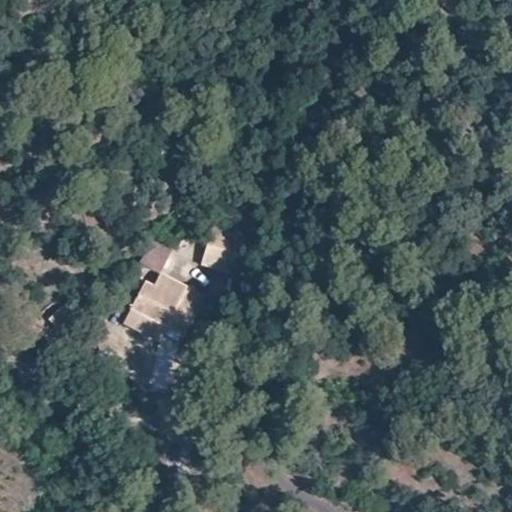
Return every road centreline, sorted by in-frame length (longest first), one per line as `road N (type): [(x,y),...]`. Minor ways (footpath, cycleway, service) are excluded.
road 1 (residential): [(352,0),(284,269),(243,344),(238,437)]
road 2 (track): [(0,349),(49,382),(133,420)]
